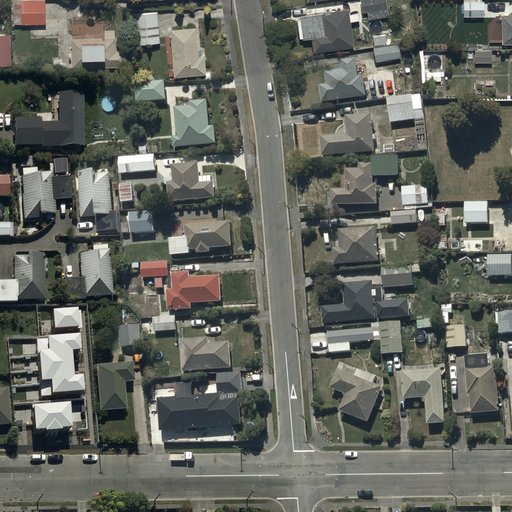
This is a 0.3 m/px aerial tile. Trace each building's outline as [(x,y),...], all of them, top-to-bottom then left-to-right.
[(386,0),(360,0),(363,13),(368,12),(369,20),(389,17),(386,0)] [(46,1),(14,1),(14,25),(46,25),(46,1)] [(484,1),(463,1),(463,17),(484,17),(484,1)] [(359,13),(349,15),(349,10),(300,16),(304,41),(312,40),(314,53),(354,47),(350,22),(360,21),(359,13)] [(158,13),(133,15),(135,44),(160,43),(158,13)] [(511,15),(502,16),(503,44),(511,44),(511,15)] [(47,29),(31,27),(30,34),(46,36),(47,29)] [(197,28),(170,30),(174,77),(206,75),(204,57),(199,57),(197,28)] [(11,34),(0,34),(0,66),(11,66),(11,34)] [(116,38),(71,39),(71,67),(126,66),(126,50),(116,50),(116,38)] [(399,45),(374,48),(375,61),(401,58),(399,45)] [(492,50),(475,51),(475,63),(492,62),(492,50)] [(329,86),(321,88),(324,105),(368,99),(365,79),(359,79),(357,61),(344,62),(345,71),(326,74),(329,86)] [(167,102),(166,83),(135,85),(137,104),(167,102)] [(422,96),(387,100),(390,125),(415,122),(419,153),(429,152),(422,96)] [(40,124),(13,124),(13,152),(83,152),(83,98),(58,98),(58,125),(40,125),(40,124)] [(192,108),(176,110),(178,137),(174,137),(175,149),(217,145),(216,128),(211,129),(209,102),(191,103),(192,108)] [(373,116),(347,118),(348,136),(322,138),(324,157),(376,154),(375,142),(377,142),(377,137),(374,137),(373,116)] [(156,173),(155,156),(120,158),(121,175),(156,173)] [(347,191),(332,191),(332,207),(379,206),(378,186),(375,186),(375,180),(401,179),(400,158),(374,159),(374,165),(360,165),(360,171),(347,171),(347,191)] [(173,167),(174,179),(164,180),(165,187),(169,187),(170,203),(216,201),(216,184),(213,184),(213,178),(201,178),(200,166),(173,167)] [(97,173),(80,174),(83,219),(98,218),(99,236),(119,234),(118,213),(113,213),(111,175),(97,176),(97,173)] [(35,179),(21,180),(22,196),(20,196),(22,223),(41,222),(41,219),(55,218),(54,203),(70,202),(69,180),(52,181),(51,175),(35,176),(35,179)] [(8,178),(0,177),(0,198),(9,198),(8,178)] [(134,186),(121,187),(121,204),(135,204),(134,186)] [(429,186),(403,188),(404,207),(430,206),(429,186)] [(489,203),(466,203),(466,224),(489,224),(489,203)] [(418,212),(393,214),(394,227),(418,225),(418,212)] [(155,213),(131,214),(132,235),(155,235),(155,213)] [(446,214),(435,214),(435,227),(446,227),(446,214)] [(233,249),(231,224),(209,226),(209,224),(200,224),(200,226),(186,227),(187,240),(171,240),(172,257),(192,256),(191,252),(198,251),(198,256),(211,255),(211,250),(233,249)] [(9,225),(0,225),(0,239),(9,240),(9,225)] [(377,229),(340,232),(341,249),(334,250),(335,267),(380,264),(377,229)] [(448,238),(437,237),(437,251),(448,251),(448,238)] [(92,257),(79,258),(80,281),(61,282),(62,303),(84,302),(84,300),(112,298),(109,253),(106,253),(106,248),(92,249),(92,257)] [(511,255),(489,256),(489,278),(506,278),(506,280),(510,280),(510,278),(511,278),(511,255)] [(13,283),(0,283),(0,305),(17,306),(17,303),(44,302),(44,258),(13,258),(13,283)] [(170,263),(143,265),(144,280),(156,279),(156,290),(164,290),(164,279),(170,279),(170,263)] [(421,265),(383,269),(385,290),(415,287),(414,275),(422,275),(421,265)] [(191,275),(174,275),(174,292),(168,292),(169,313),(193,312),(193,306),(223,305),(222,279),(191,280),(191,275)] [(340,309),(323,309),(324,326),(411,319),(410,303),(385,304),(384,290),(374,290),(374,284),(346,285),(346,300),(340,300),(340,309)] [(78,306),(53,309),(55,328),(80,325),(78,306)] [(511,314),(497,316),(498,329),(501,329),(501,335),(511,334),(511,314)] [(177,318),(154,319),(154,333),(177,333),(177,318)] [(442,319),(418,321),(419,330),(443,328),(442,319)] [(139,324),(119,326),(121,347),(141,345),(139,324)] [(372,330),(329,333),(330,355),(351,354),(351,344),(381,343),(380,324),(372,324),(372,330)] [(402,324),(381,324),(382,356),(403,355),(402,324)] [(467,326),(446,327),(447,350),(468,349),(467,326)] [(81,333),(48,336),(49,349),(39,350),(42,380),(52,379),(53,392),(85,389),(84,374),(74,375),(72,349),(82,348),(81,333)] [(210,340),(182,341),(184,373),(233,370),(232,344),(210,345),(210,340)] [(33,345),(11,345),(11,365),(32,365),(33,345)] [(490,356),(466,358),(472,417),(500,414),(495,369),(491,370),(490,356)] [(347,397),(341,414),(369,425),(383,390),(374,386),(377,379),(341,365),(331,391),(347,397)] [(132,366),(95,369),(98,414),(126,412),(124,386),(133,385),(132,366)] [(217,392),(156,397),(159,430),(240,423),(237,393),(243,393),(241,370),(215,373),(217,392)] [(443,371),(404,375),(406,402),(426,401),(429,427),(448,425),(443,371)] [(7,391),(0,391),(0,428),(10,427),(7,391)] [(71,402),(35,405),(37,430),(73,427),(71,402)]
